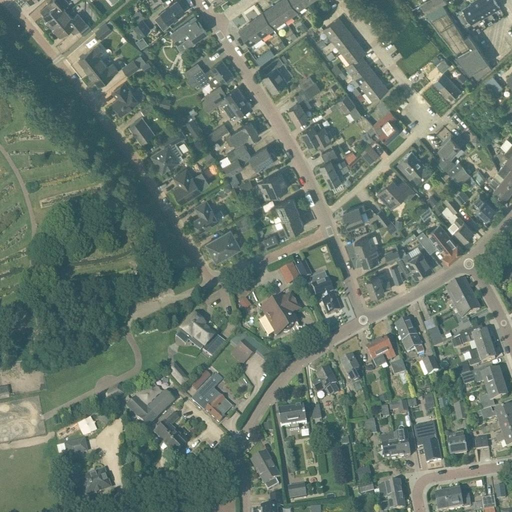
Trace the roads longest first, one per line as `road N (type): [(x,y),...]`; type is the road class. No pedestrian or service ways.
road 1 (residential): [(329,231),(212,282),(103,117),(3,0)]
road 2 (residential): [(329,231),(280,130),(214,27)]
road 3 (residential): [(364,322),(283,380),(240,441),(238,469)]
road 4 (residential): [(432,121),(339,0)]
road 5 (residential): [(470,264),(364,322)]
road 6 (residential): [(422,511),(420,489),(430,478),(511,465)]
